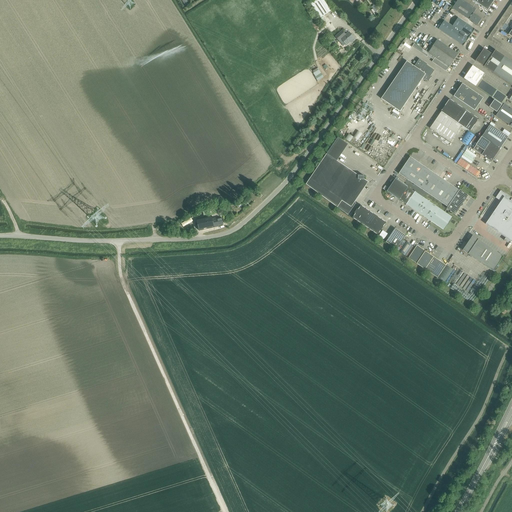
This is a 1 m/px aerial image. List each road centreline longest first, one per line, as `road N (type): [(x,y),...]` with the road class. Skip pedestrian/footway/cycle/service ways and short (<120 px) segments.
road 1 (unclassified): [(0,235),(152,240),(236,226),(304,160),(417,0)]
road 2 (unclassified): [(409,140),(373,195),(447,246),(486,192)]
road 3 (unclassified): [(503,0),(409,140)]
road 4 (unknown): [(409,140),(375,104),(377,90),(409,51),(451,77)]
